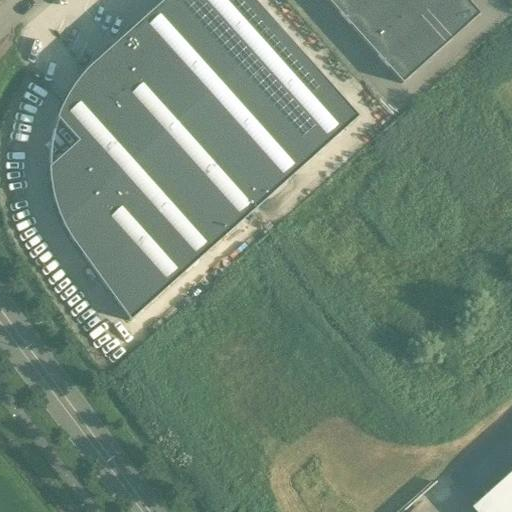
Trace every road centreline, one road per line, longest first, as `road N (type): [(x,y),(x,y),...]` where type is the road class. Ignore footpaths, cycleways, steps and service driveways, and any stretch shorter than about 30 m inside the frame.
road 1 (unknown): [(258,0),(363,110),(387,116),(478,36),(470,0)]
road 2 (tertiary): [(164,511),(0,294)]
road 3 (tertiary): [(0,335),(134,511)]
